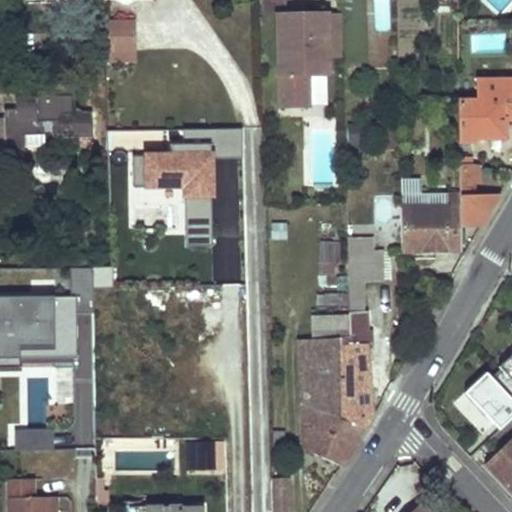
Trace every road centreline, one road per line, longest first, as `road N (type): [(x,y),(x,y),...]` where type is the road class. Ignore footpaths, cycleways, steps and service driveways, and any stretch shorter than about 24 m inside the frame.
road 1 (unknown): [(257,511),(240,106),(178,0)]
road 2 (unclassified): [(396,418),(511,229)]
road 3 (residential): [(491,511),(396,418)]
